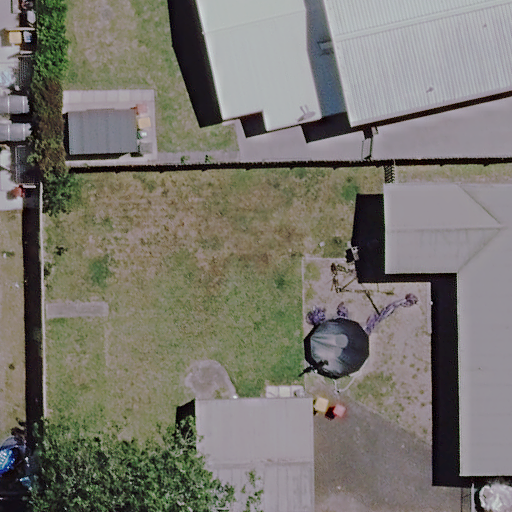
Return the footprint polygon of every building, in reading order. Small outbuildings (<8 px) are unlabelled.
[(511,90),(511,0),(191,0),(220,122),(332,97),(339,130),(511,90)] [(460,479),(511,478),(511,190),(382,191),(383,273),(459,273),(460,479)] [(278,194),(278,249),(368,250),(369,196),(278,194)] [(41,324),(0,323),(0,482),(40,483),(41,324)] [(305,511),(309,407),(190,404),(188,475),(203,476),(201,511),(305,511)]
